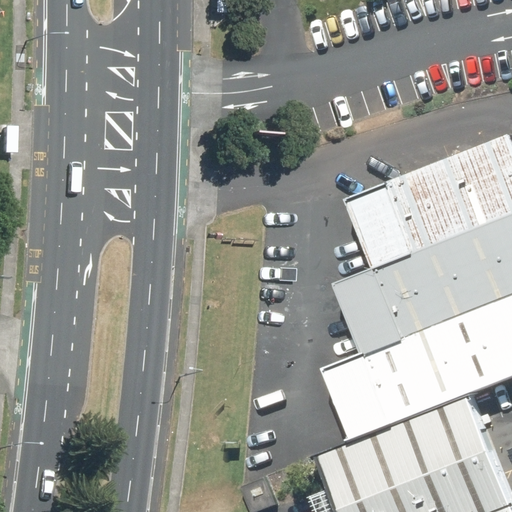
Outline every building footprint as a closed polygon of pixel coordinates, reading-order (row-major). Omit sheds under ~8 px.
[(511,140),(350,202),(377,273),(511,221),(511,140)] [(341,287),(367,356),(511,301),(511,221),(377,273),(341,287)] [(362,437),(475,393),(511,379),(511,301),(367,356),(336,368),(362,437)] [(511,511),(511,488),(475,393),(362,437),(325,451),(349,511),(511,511)] [(268,481),(244,489),(252,511),(260,511),(277,506),(268,481)]
